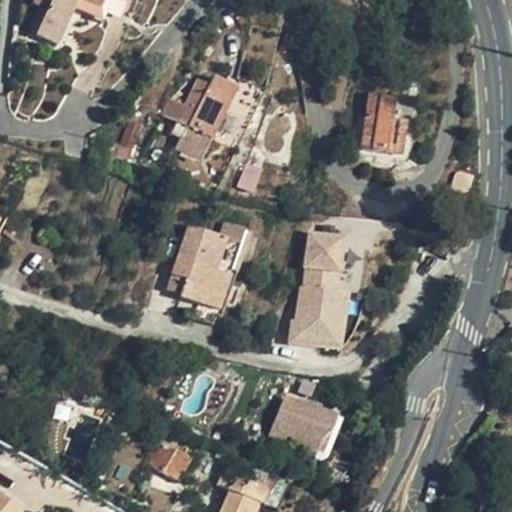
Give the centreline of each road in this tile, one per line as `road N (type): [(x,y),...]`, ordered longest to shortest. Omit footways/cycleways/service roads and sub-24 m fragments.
road 1 (residential): [(482,264),(459,265),(432,281),(365,353),(339,367),(291,366),(95,322),(0,290)]
road 2 (tertiary): [(480,0),(499,98),(493,216),(482,264)]
road 3 (residential): [(461,369),(447,364),(420,384),(371,511)]
road 4 (tertiary): [(461,369),(418,511)]
